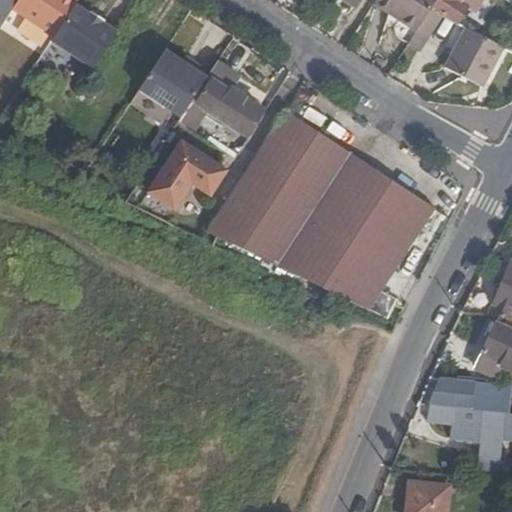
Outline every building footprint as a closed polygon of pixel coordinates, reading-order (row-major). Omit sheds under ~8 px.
[(18,0),(0,0),(0,15),(6,20),(12,11),(18,0)] [(55,38),(76,5),(79,0),(78,0),(18,0),(12,11),(55,38)] [(375,0),(373,4),(416,31),(422,21),(432,7),(436,0),(375,0)] [(454,23),(466,5),(461,1),(461,0),(436,0),(432,7),(441,14),(454,23)] [(93,68),(116,33),(104,24),(105,22),(90,11),(88,14),(76,5),(55,38),(53,41),(93,68)] [(431,29),(441,14),(432,7),(422,21),(431,29)] [(302,22),(311,28),(318,18),(309,11),(302,22)] [(414,34),(424,42),(432,29),(431,29),(422,21),(416,31),(414,34)] [(499,52),(465,29),(441,69),(473,89),(483,72),(486,73),(499,52)] [(414,34),(407,43),(417,50),(424,42),(414,34)] [(168,111),(198,66),(184,57),(171,48),(140,94),(168,111)] [(212,69),(187,53),(184,57),(198,66),(209,73),(212,69)] [(209,73),(192,99),(246,135),(264,107),(234,86),(232,89),(227,86),(235,74),(217,62),(212,69),(209,73)] [(198,66),(168,111),(178,119),(192,99),(209,73),(198,66)] [(483,72),(473,89),(475,90),(486,73),(483,72)] [(201,241),(227,253),(231,245),(367,310),(380,291),(433,208),(322,135),(314,130),(284,111),(201,241)] [(324,132),(316,127),(314,130),(322,135),(324,132)] [(225,170),(180,141),(147,191),(173,209),(191,182),(209,194),(225,170)] [(511,254),(481,317),(511,320),(511,254)] [(386,319),(396,299),(380,291),(367,310),(386,319)] [(511,338),(489,327),(485,335),(488,337),(478,355),(496,364),(495,368),(511,377),(511,338)] [(437,384),(425,405),(431,405),(467,409),(470,387),(437,384)] [(502,442),(511,443),(511,414),(484,411),(467,409),(431,405),(428,425),(456,428),(454,445),(483,447),(480,473),(498,475),(502,442)] [(447,511),(450,489),(411,486),(408,511),(447,511)] [(501,499),(511,500),(511,487),(502,487),(501,499)]
